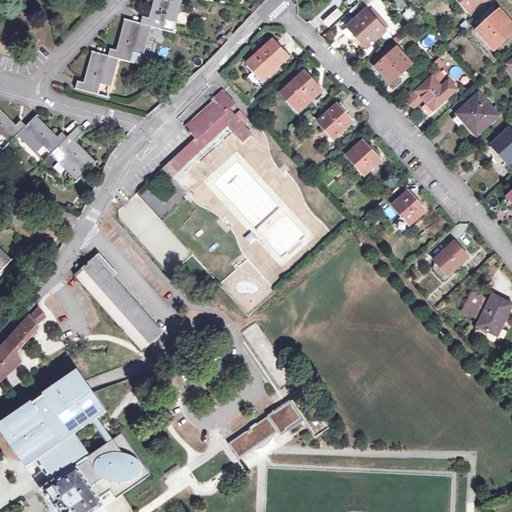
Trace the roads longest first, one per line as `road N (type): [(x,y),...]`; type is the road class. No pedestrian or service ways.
road 1 (residential): [(277,4),(511,257)]
road 2 (unclassified): [(277,4),(146,130)]
road 3 (residential): [(31,95),(120,0)]
road 4 (unclassified): [(146,130),(77,239)]
road 5 (unclassified): [(77,239),(0,334)]
road 6 (residential): [(146,130),(31,95)]
